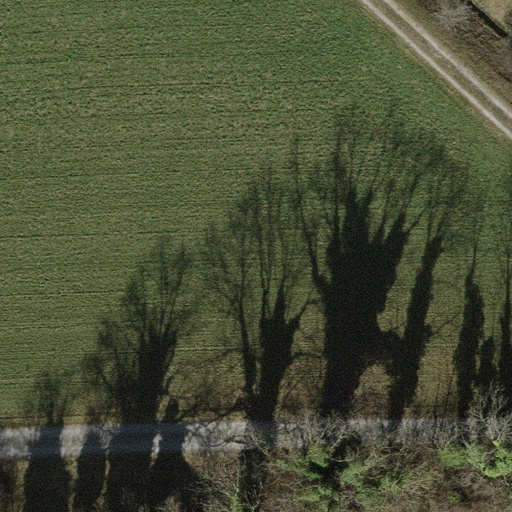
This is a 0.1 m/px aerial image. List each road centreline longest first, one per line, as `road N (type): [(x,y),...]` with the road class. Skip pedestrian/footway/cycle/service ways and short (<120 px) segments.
road 1 (residential): [(0,446),(511,435)]
road 2 (track): [(511,123),(381,0)]
